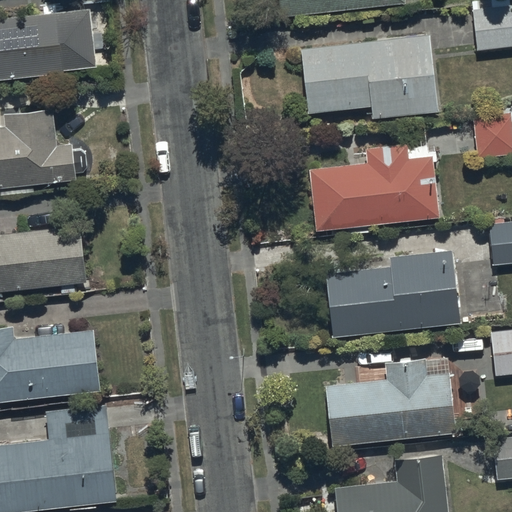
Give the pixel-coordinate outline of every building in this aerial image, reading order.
[(279,0),(281,11),(370,0),(279,0)] [(511,28),(509,0),(493,0),(472,2),(476,45),(511,41),(511,28)] [(0,73),(92,65),(87,3),(0,10),(0,73)] [(426,29),(299,42),(305,105),(371,98),(373,113),(436,106),(426,29)] [(4,120),(0,120),(0,180),(75,172),(71,138),(54,139),(50,101),(2,107),(4,120)] [(511,104),(471,108),(474,151),(511,148),(511,104)] [(426,146),(426,140),(405,142),(404,137),(364,142),(366,157),(309,162),(307,160),(314,224),(439,210),(431,145),(426,146)] [(0,286),(84,277),(78,221),(54,223),(53,208),(24,211),(25,226),(17,227),(16,216),(0,217),(0,286)] [(511,217),(503,218),(502,215),(487,217),(492,260),(511,258),(511,217)] [(458,316),(449,242),(386,250),(387,261),(324,269),(331,331),(458,316)] [(0,394),(98,384),(92,322),(63,325),(62,318),(33,321),(34,331),(12,333),(10,320),(0,321),(0,394)] [(511,324),(492,326),(495,369),(511,367),(511,324)] [(385,371),(323,378),(331,439),(454,426),(446,349),(383,355),(385,371)] [(0,506),(114,496),(105,399),(44,404),(47,432),(0,436),(0,506)] [(511,427),(493,429),(496,474),(511,472),(511,427)] [(396,473),(332,481),(335,511),(447,511),(440,445),(393,450),(396,473)]
